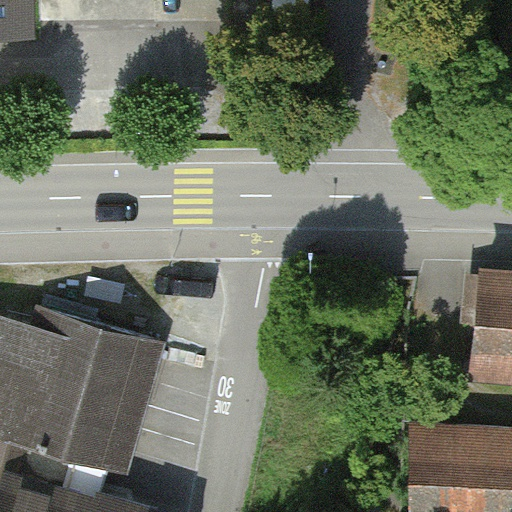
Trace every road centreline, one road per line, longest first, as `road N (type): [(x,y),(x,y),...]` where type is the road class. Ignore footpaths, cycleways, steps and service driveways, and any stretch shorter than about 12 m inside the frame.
road 1 (residential): [(268,197),(268,247),(221,511)]
road 2 (primary): [(0,202),(268,197)]
road 3 (residential): [(330,197),(354,0)]
road 4 (primary): [(330,197),(511,201)]
